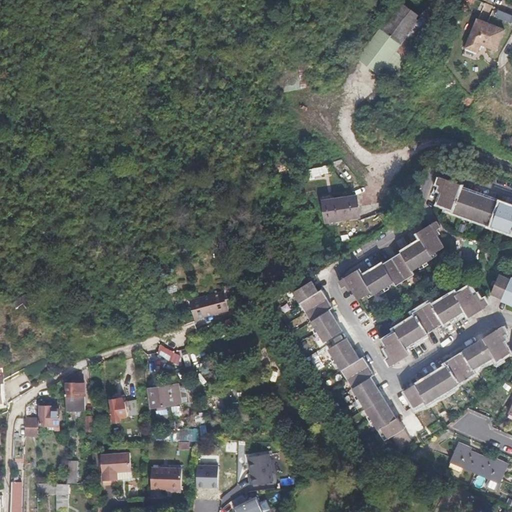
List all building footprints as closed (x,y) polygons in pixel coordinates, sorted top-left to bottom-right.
[(398,0),(394,0),(353,54),(383,78),(427,21),(398,0)] [(505,26),(478,13),(465,42),(477,47),(480,39),(496,46),(505,26)] [(310,177),(328,173),(327,165),(309,169),(310,177)] [(438,204),(453,209),(461,188),(463,184),(441,176),(438,184),(444,187),(438,204)] [(471,192),(461,188),(453,209),(453,213),(463,216),(471,192)] [(473,220),(482,195),(471,192),(463,216),(473,220)] [(357,195),(350,196),(324,199),(327,221),(361,216),(357,195)] [(482,195),(473,220),(483,223),(491,199),(482,195)] [(493,227),(501,203),(491,199),(483,223),(493,227)] [(503,231),(511,206),(501,203),(493,227),(503,231)] [(511,206),(503,231),(511,233),(511,206)] [(420,230),(424,237),(433,253),(445,245),(436,230),(442,226),(438,219),(420,230)] [(424,263),(435,256),(433,253),(424,237),(413,244),(424,263)] [(403,250),(414,268),(424,263),(413,244),(403,250)] [(408,277),(417,272),(414,268),(403,250),(394,255),(408,277)] [(397,279),(399,283),(408,277),(394,255),(386,260),(397,279)] [(397,279),(386,260),(375,267),(386,285),(397,279)] [(360,298),(374,290),(364,274),(360,267),(340,279),(345,286),(350,282),(360,298)] [(364,274),(374,290),(375,292),(386,285),(375,267),(364,274)] [(491,293),(503,298),(511,278),(499,273),(491,293)] [(511,277),(511,278),(503,298),(502,300),(511,304),(511,302),(511,277)] [(312,278),(293,290),(300,301),(319,290),(312,278)] [(471,286),(458,294),(467,310),(471,317),(491,305),(487,298),(481,302),(471,286)] [(319,290),(300,301),(305,310),(328,296),(323,287),(319,290)] [(446,322),(467,310),(458,294),(456,291),(435,304),(446,322)] [(215,312),(209,295),(191,302),(196,317),(215,312)] [(311,319),(330,308),(334,306),(328,296),(305,310),(311,319)] [(438,327),(446,322),(435,304),(433,299),(424,305),(438,327)] [(438,327),(424,305),(415,310),(418,314),(429,333),(438,327)] [(330,308),(311,319),(318,330),(337,319),(330,308)] [(407,320),(418,339),(429,333),(418,314),(407,320)] [(337,319),(318,330),(324,340),(343,329),(337,319)] [(407,320),(396,327),(398,330),(407,345),(418,339),(407,320)] [(509,333),(504,326),(485,338),(496,356),(498,361),(511,352),(511,351),(503,337),(509,333)] [(411,352),(407,345),(398,330),(384,338),(393,354),(388,358),(392,364),(411,352)] [(347,337),(329,348),(335,358),(354,347),(347,337)] [(474,344),(486,362),(496,356),(485,338),(474,344)] [(464,350),(475,369),(486,362),(474,344),(464,350)] [(160,345),(157,356),(180,363),(184,352),(160,345)] [(342,368),(360,358),(354,347),(335,358),(342,368)] [(455,356),(468,378),(477,373),(475,369),(464,350),(455,356)] [(360,358),(342,368),(347,377),(370,363),(364,355),(360,358)] [(448,365),(459,384),(468,378),(455,356),(445,361),(448,365)] [(352,386),(371,375),(375,372),(370,363),(347,377),(352,386)] [(437,372),(448,390),(459,384),(448,365),(437,372)] [(0,370),(0,383),(14,382),(12,369),(0,370)] [(448,390),(437,372),(427,378),(437,396),(448,390)] [(378,386),(371,375),(352,386),(359,398),(378,386)] [(416,385),(427,403),(437,396),(427,378),(416,385)] [(0,393),(0,386),(14,384),(14,382),(0,383),(0,401),(1,401),(0,393)] [(68,396),(66,396),(66,412),(86,412),(86,382),(68,382),(68,396)] [(167,411),(166,405),(181,402),(178,384),(149,388),(152,407),(157,406),(158,412),(167,411)] [(416,385),(415,384),(405,390),(417,409),(427,403),(416,385)] [(378,386),(359,398),(366,408),(384,397),(378,386)] [(111,399),(114,422),(140,418),(138,403),(127,404),(126,397),(111,399)] [(384,397),(366,408),(372,418),(391,407),(384,397)] [(51,406),(41,406),(41,425),(56,426),(56,430),(60,430),(59,409),(51,409),(51,406)] [(391,407),(372,418),(378,429),(397,417),(391,407)] [(392,435),(405,428),(398,416),(397,417),(378,429),(385,440),(392,435)] [(27,437),(38,438),(39,420),(28,420),(27,437)] [(399,447),(412,440),(405,428),(392,435),(399,447)] [(476,472),(483,455),(471,450),(472,447),(459,441),(451,461),(476,472)] [(120,472),(133,472),(133,453),(104,454),(104,480),(120,480),(120,472)] [(242,484),(275,482),(273,453),(240,455),(242,484)] [(495,460),(483,455),(476,472),(490,478),(486,486),(496,490),(500,482),(501,483),(509,464),(496,458),(495,460)] [(219,467),(197,466),(197,488),(218,488),(219,467)] [(182,469),(152,468),(152,489),(182,490),(182,469)] [(67,509),(67,484),(56,484),(56,509),(67,509)] [(21,511),(21,494),(12,494),(12,511),(21,511)] [(265,495),(238,504),(240,511),(266,511),(270,511),(265,495)]
